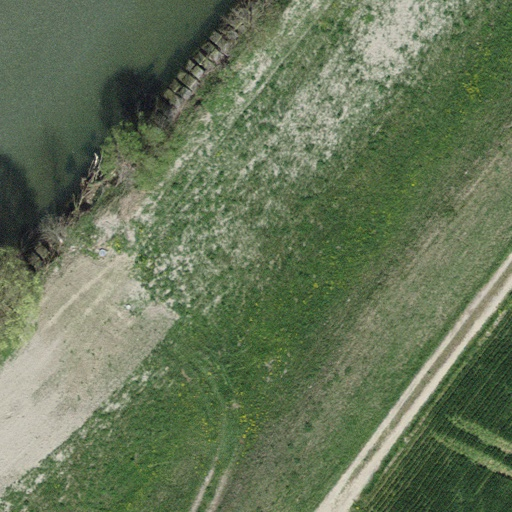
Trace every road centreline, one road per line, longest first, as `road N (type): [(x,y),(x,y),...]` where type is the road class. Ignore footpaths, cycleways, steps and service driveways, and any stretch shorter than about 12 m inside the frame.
road 1 (track): [(200,511),(229,426),(225,393),(196,356),(82,258)]
road 2 (track): [(511,268),(334,511)]
